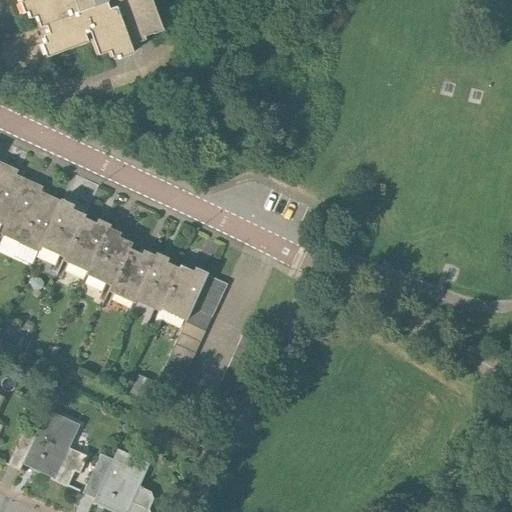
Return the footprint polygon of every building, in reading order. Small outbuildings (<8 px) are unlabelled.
[(13,0),(20,18),(24,17),(26,23),(32,21),(36,32),(42,30),(45,39),(39,42),(41,48),(37,49),(42,63),(84,47),(81,39),(86,37),(95,60),(107,56),(109,62),(115,60),(117,64),(130,59),(126,48),(143,42),(142,39),(152,35),(153,37),(161,34),(148,0),(143,2),(142,0),(120,0),(123,8),(105,15),(99,0),(13,0)] [(0,226),(7,229),(27,183),(16,179),(18,174),(0,166),(0,226)] [(36,254),(39,248),(58,205),(40,197),(43,191),(27,183),(7,229),(2,239),(36,254)] [(39,248),(65,259),(83,219),(84,216),(71,210),(73,206),(60,200),(58,205),(39,248)] [(63,263),(88,274),(108,230),(109,227),(97,221),(95,225),(83,219),(65,259),(63,263)] [(87,278),(111,289),(128,250),(130,245),(117,239),(119,235),(108,230),(88,274),(87,278)] [(133,305),(135,302),(155,257),(142,252),(140,256),(128,250),(111,289),(109,294),(133,305)] [(159,313),(160,311),(178,270),(165,264),(167,260),(156,255),(155,257),(135,302),(159,313)] [(179,268),(178,270),(160,311),(184,322),(205,275),(194,270),(192,273),(179,268)] [(227,285),(205,275),(184,322),(155,388),(177,398),(227,285)] [(209,413),(228,421),(262,345),(243,336),(209,413)] [(145,395),(151,382),(137,375),(131,389),(145,395)] [(47,411),(36,433),(22,464),(67,485),(73,472),(78,474),(86,456),(67,448),(77,425),(47,411)] [(19,471),(22,464),(36,433),(25,427),(7,465),(19,471)] [(147,465),(115,450),(111,460),(92,500),(90,504),(107,511),(147,511),(146,510),(151,500),(148,492),(137,487),(147,465)] [(82,495),(92,500),(111,460),(101,455),(82,495)]
